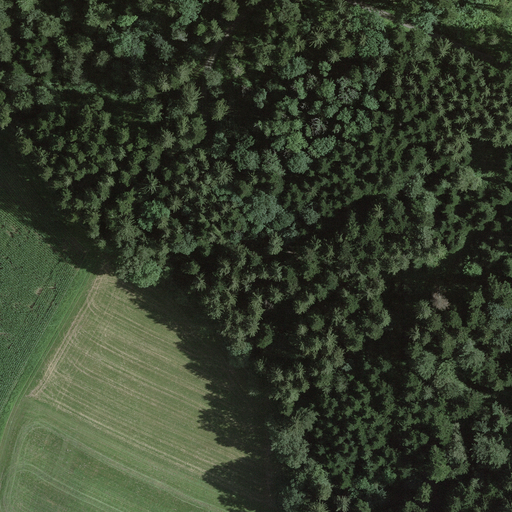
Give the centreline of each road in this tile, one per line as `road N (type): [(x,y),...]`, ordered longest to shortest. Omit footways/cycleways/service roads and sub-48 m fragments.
road 1 (track): [(209,50),(199,89),(208,113),(290,225),(378,439),(433,511)]
road 2 (track): [(0,446),(104,242),(147,129),(179,77),(209,50)]
road 3 (track): [(351,0),(511,63)]
